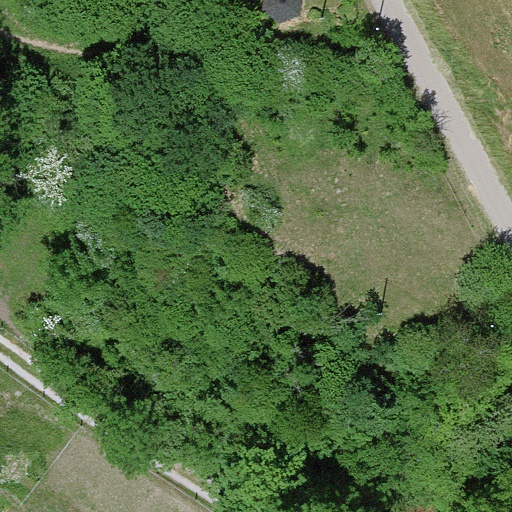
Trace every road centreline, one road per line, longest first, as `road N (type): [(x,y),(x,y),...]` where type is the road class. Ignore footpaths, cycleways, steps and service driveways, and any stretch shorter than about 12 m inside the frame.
road 1 (track): [(0,351),(235,511)]
road 2 (residential): [(511,226),(389,0)]
